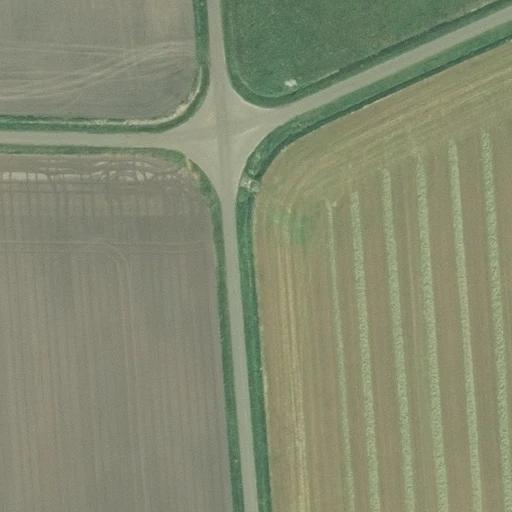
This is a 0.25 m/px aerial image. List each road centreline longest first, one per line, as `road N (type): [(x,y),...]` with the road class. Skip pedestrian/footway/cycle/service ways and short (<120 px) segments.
road 1 (unclassified): [(249,511),(221,132)]
road 2 (unclassified): [(221,132),(303,105),(511,10)]
road 3 (unclassified): [(0,135),(221,132)]
road 4 (unclassified): [(221,132),(212,0)]
